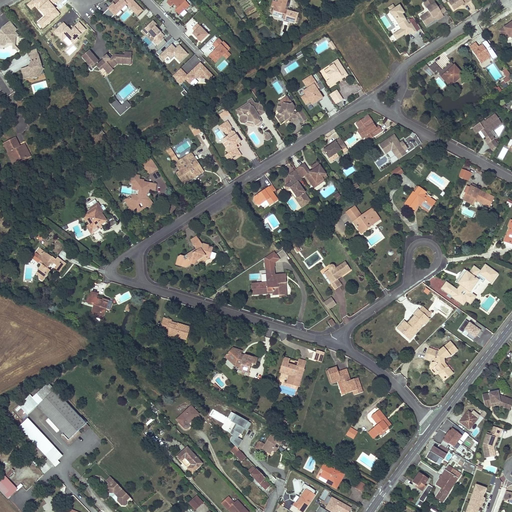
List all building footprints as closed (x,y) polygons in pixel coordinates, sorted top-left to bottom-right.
[(32,0),(26,5),(31,10),(35,6),(44,17),(38,22),(43,29),(60,14),(51,5),(56,0),(35,0),(33,1),(32,0)] [(137,15),(142,10),(133,0),(123,0),(120,0),(115,5),(113,3),(111,5),(112,5),(110,7),(110,6),(108,8),(102,14),(110,18),(114,15),(115,15),(126,3),(137,15)] [(175,10),(180,15),(190,5),(185,0),(170,0),(168,2),(172,6),(175,4),(178,7),(175,10)] [(286,0),(277,0),(276,7),(273,6),(271,13),(281,16),(280,17),(285,18),(284,19),(295,22),(298,13),(284,9),(286,0)] [(433,20),(434,18),(433,17),(436,15),(438,19),(444,15),(442,13),(438,7),(433,0),(426,0),(424,1),(424,4),(429,11),(420,17),(426,25),(433,20)] [(453,0),(449,3),(454,11),(465,4),(465,5),(471,1),(470,0),(453,0)] [(398,31),(402,36),(404,35),(408,32),(407,30),(409,29),(411,32),(413,34),(417,31),(411,22),(410,22),(409,20),(407,22),(404,18),(401,14),(404,12),(398,4),(394,7),(392,4),(387,7),(389,10),(388,11),(391,17),(393,15),(395,18),(394,18),(401,29),(398,31)] [(442,13),(446,10),(442,4),(438,7),(442,13)] [(156,24),(152,20),(142,30),(146,34),(148,32),(159,43),(155,47),(158,50),(166,42),(162,37),(164,35),(154,26),(156,24)] [(0,44),(4,45),(7,42),(12,43),(15,43),(15,36),(17,34),(14,31),(16,29),(9,21),(2,27),(3,29),(0,30),(0,44)] [(68,46),(86,29),(79,22),(71,30),(64,23),(54,31),(68,46)] [(208,34),(197,23),(192,28),(195,31),(193,33),(200,41),(208,34)] [(504,27),(499,30),(506,41),(511,37),(504,27)] [(402,36),(398,31),(393,34),(397,40),(402,36)] [(148,32),(146,34),(152,40),(150,41),(155,47),(159,43),(148,32)] [(216,48),(209,56),(215,62),(223,55),(227,59),(231,55),(227,52),(230,48),(224,41),(223,42),(219,39),(212,45),(216,48)] [(172,44),(160,55),(164,60),(168,56),(171,59),(174,56),(180,63),(189,54),(179,45),(176,48),(172,44)] [(473,51),(479,62),(488,57),(482,46),(473,51)] [(28,51),(29,57),(37,54),(35,47),(28,51)] [(488,53),(493,61),(499,57),(493,49),(488,53)] [(105,71),(108,74),(113,69),(111,68),(110,67),(117,61),(130,62),(131,53),(125,52),(124,55),(115,55),(113,56),(112,56),(110,59),(106,55),(102,58),(103,59),(99,64),(97,62),(98,61),(89,50),(82,57),(93,69),(97,66),(100,70),(103,67),(105,71)] [(37,54),(29,57),(32,63),(29,66),(21,69),(24,78),(29,77),(32,78),(34,77),(35,78),(37,77),(39,76),(40,73),(39,70),(38,68),(41,67),(37,54)] [(328,83),(330,86),(338,80),(337,78),(341,75),(342,78),(348,74),(337,58),(332,62),(333,63),(329,67),(331,70),(326,73),(329,78),(331,81),(328,83)] [(180,68),(172,76),(180,85),(186,80),(189,83),(195,78),(207,79),(210,81),(214,77),(201,62),(187,75),(180,68)] [(438,70),(433,64),(429,68),(434,73),(436,71),(441,77),(454,66),(452,62),(442,71),(439,69),(438,70)] [(453,84),(458,79),(463,75),(454,66),(441,77),(445,81),(448,78),(453,84)] [(505,75),(509,73),(505,66),(501,68),(505,75)] [(505,81),(511,76),(509,73),(505,75),(502,77),(505,81)] [(315,81),(311,75),(303,80),(308,88),(304,91),(306,94),(302,97),(306,103),(311,100),(313,103),(318,100),(317,99),(322,96),(319,91),(325,87),(321,80),(315,84),(314,82),(315,81)] [(448,78),(445,81),(450,86),(453,87),(453,84),(448,78)] [(330,94),(336,103),(343,98),(337,89),(330,94)] [(326,94),(322,97),(323,99),(321,101),(326,109),(333,105),(326,94)] [(293,107),(289,101),(288,101),(286,97),(281,100),(283,103),(281,104),(280,110),(277,112),(279,114),(276,116),(279,122),(284,119),(285,120),(289,118),(289,114),(292,112),(293,107)] [(115,99),(110,104),(120,115),(131,106),(127,102),(120,107),(117,104),(118,103),(115,99)] [(251,99),(248,100),(248,102),(236,110),(241,116),(240,120),(241,122),(245,123),(248,121),(253,122),(255,125),(258,126),(261,124),(261,121),(259,118),(257,118),(258,115),(259,116),(266,112),(260,102),(255,105),(251,99)] [(223,119),(230,114),(226,108),(223,110),(224,112),(220,115),(223,119)] [(296,113),(296,115),(297,117),(301,123),(307,119),(301,110),(296,113)] [(501,123),(495,113),(484,120),(483,119),(475,125),(479,130),(481,129),(483,128),(484,131),(483,132),(486,137),(484,139),(487,143),(494,138),(489,131),(501,123)] [(366,134),(365,136),(368,140),(382,130),(379,125),(373,129),(372,130),(369,126),(370,125),(374,122),(368,115),(356,123),(359,128),(361,128),(366,134)] [(193,132),(198,128),(195,123),(189,127),(193,132)] [(231,130),(226,123),(220,127),(224,132),(225,132),(226,134),(228,134),(228,137),(227,137),(230,141),(229,142),(230,144),(229,145),(226,147),(227,149),(227,150),(230,154),(226,156),(229,161),(234,158),(233,157),(236,156),(240,153),(237,149),(239,148),(237,146),(239,144),(240,143),(240,142),(240,141),(240,140),(239,140),(239,139),(237,139),(238,137),(234,132),(232,132),(231,130)] [(101,129),(92,137),(96,142),(105,134),(101,129)] [(400,142),(394,134),(380,144),(386,152),(392,148),(396,155),(405,149),(400,142)] [(31,156),(27,150),(24,144),(20,146),(18,147),(17,145),(19,144),(15,137),(3,143),(8,153),(9,152),(14,162),(21,159),(20,158),(24,156),(25,159),(31,156)] [(342,149),(347,146),(340,137),(335,140),(336,141),(323,149),(329,158),(341,149),(342,149)] [(362,143),(356,147),(360,152),(365,148),(362,143)] [(171,148),(166,151),(171,158),(174,156),(175,158),(172,160),(173,161),(176,160),(178,162),(179,161),(171,148)] [(405,149),(396,155),(399,158),(407,152),(405,149)] [(9,152),(8,153),(7,153),(13,165),(25,159),(24,156),(20,158),(21,159),(14,162),(9,152)] [(188,161),(177,168),(179,170),(196,159),(191,152),(185,155),(186,156),(188,161)] [(234,158),(229,161),(231,163),(242,156),(240,153),(236,156),(233,157),(234,158)] [(177,168),(188,161),(186,156),(179,161),(178,162),(176,160),(173,161),(177,168)] [(149,157),(141,162),(143,165),(151,160),(149,157)] [(179,170),(175,173),(182,183),(201,171),(197,165),(199,164),(196,159),(179,170)] [(149,174),(157,169),(151,160),(143,165),(149,174)] [(304,163),(295,169),(295,170),(301,178),(305,175),(311,184),(316,181),(317,183),(323,178),(327,176),(317,162),(311,166),(313,169),(310,172),(304,163)] [(183,185),(204,172),(199,164),(197,165),(201,171),(182,183),(183,185)] [(398,167),(390,172),(392,175),(395,173),(397,176),(402,172),(398,167)] [(459,177),(468,181),(471,172),(462,169),(459,177)] [(298,182),(302,179),(301,178),(295,170),(289,175),(293,180),(284,186),(287,191),(291,188),(296,196),(297,197),(298,197),(301,202),(307,197),(304,192),(305,192),(298,182)] [(147,205),(148,207),(153,204),(148,196),(146,196),(146,195),(147,192),(147,191),(148,191),(149,189),(155,190),(156,184),(144,181),(144,180),(138,178),(138,180),(135,179),(134,184),(136,184),(134,195),(131,195),(130,196),(129,199),(125,202),(128,207),(126,208),(128,210),(131,211),(134,209),(135,211),(138,211),(140,210),(141,208),(138,204),(141,203),(143,206),(145,206),(147,205)] [(317,183),(316,181),(311,184),(314,187),(324,180),(323,178),(317,183)] [(273,192),(269,186),(264,190),(265,191),(263,192),(262,191),(255,196),(254,200),(257,203),(260,204),(267,199),(270,204),(278,199),(273,192)] [(473,205),(474,202),(475,200),(489,207),(494,197),(470,186),(466,195),(470,197),(467,202),(473,205)] [(428,209),(431,205),(432,206),(435,202),(424,194),(426,192),(419,187),(415,193),(413,192),(405,204),(414,210),(419,202),(422,204),(421,205),(428,209)] [(307,197),(301,202),(298,197),(297,197),(296,196),(295,197),(302,207),(310,201),(307,197)] [(99,203),(90,208),(90,210),(91,211),(96,207),(101,213),(104,211),(100,206),(99,203)] [(88,221),(90,224),(88,225),(92,230),(98,226),(96,224),(99,222),(100,225),(104,222),(107,222),(110,227),(117,223),(112,216),(107,219),(104,219),(101,213),(96,207),(91,211),(85,214),(86,215),(83,217),(86,222),(88,221)] [(365,217),(363,215),(361,216),(357,211),(354,207),(346,212),(349,216),(353,222),(356,220),(359,225),(357,227),(361,233),(367,229),(366,228),(368,226),(368,228),(380,220),(373,211),(365,217)] [(373,211),(372,209),(363,215),(365,217),(373,211)] [(262,217),(257,220),(261,227),(266,224),(262,217)] [(91,233),(101,227),(100,225),(99,222),(96,224),(98,226),(92,230),(88,225),(87,226),(91,233)] [(266,223),(263,227),(268,231),(271,228),(266,223)] [(196,260),(198,260),(202,258),(205,256),(207,258),(208,257),(210,258),(213,247),(208,246),(208,245),(201,243),(197,236),(190,240),(196,248),(197,250),(193,253),(191,251),(184,256),(180,255),(177,257),(175,264),(186,267),(190,265),(191,263),(195,265),(196,260)] [(66,263),(62,260),(58,257),(56,259),(52,256),(51,258),(46,254),(46,253),(44,251),(39,256),(42,258),(39,263),(42,265),(36,273),(40,277),(43,280),(50,271),(47,268),(50,265),(51,265),(53,263),(56,266),(54,269),(59,272),(66,263)] [(334,265),(332,264),(331,264),(330,264),(329,265),(328,265),(328,267),(328,268),(328,269),(325,271),(333,282),(331,283),(335,289),(342,285),(337,279),(351,270),(345,261),(334,268),(335,267),(334,266),(334,265)] [(452,296),(455,298),(458,295),(464,299),(470,292),(472,293),(475,289),(476,289),(477,288),(478,287),(478,285),(479,284),(478,284),(481,281),(483,282),(486,278),(491,282),(498,273),(485,264),(480,270),(474,265),(469,272),(467,270),(457,283),(460,285),(456,289),(446,282),(441,288),(452,296)] [(266,276),(275,276),(275,275),(274,266),(265,267),(266,276)] [(460,274),(459,274),(458,275),(458,276),(458,277),(455,281),(457,283),(467,270),(464,268),(460,274)] [(333,282),(325,271),(323,272),(331,283),(333,282)] [(275,276),(266,276),(266,283),(275,282),(274,281),(274,280),(275,279),(276,278),(277,278),(285,278),(285,274),(275,275),(275,276)] [(274,281),(275,282),(266,283),(251,284),(252,294),(267,293),(267,288),(272,288),(273,295),(279,295),(284,294),(283,283),(285,283),(286,283),(285,278),(277,278),(276,278),(275,279),(274,280),(274,281)] [(102,298),(102,299),(102,300),(96,298),(98,294),(92,291),(90,296),(88,303),(91,304),(91,303),(95,304),(94,305),(90,316),(101,320),(105,308),(105,309),(109,310),(112,302),(108,300),(102,298)] [(477,296),(472,293),(470,292),(464,299),(467,301),(471,304),(477,296)] [(464,299),(458,295),(455,298),(452,296),(451,297),(463,306),(467,301),(464,299)] [(331,297),(323,303),(328,309),(336,304),(331,297)] [(419,311),(428,318),(431,314),(422,307),(419,311)] [(424,325),(429,319),(428,318),(419,311),(418,310),(413,315),(414,316),(407,324),(408,325),(406,327),(402,324),(398,329),(408,337),(411,333),(414,335),(423,324),(424,325)] [(186,339),(190,328),(176,324),(176,326),(170,324),(171,322),(171,321),(163,318),(161,326),(168,328),(167,332),(167,333),(177,336),(186,339)] [(480,330),(469,322),(464,330),(475,338),(480,330)] [(436,354),(436,353),(437,351),(429,348),(426,356),(431,358),(435,359),(436,363),(431,363),(430,366),(435,373),(439,372),(443,377),(451,371),(444,363),(443,359),(446,357),(450,356),(457,350),(452,344),(448,346),(447,345),(439,351),(438,355),(436,354)] [(247,376),(249,370),(251,363),(255,365),(257,358),(245,354),(242,357),(240,356),(242,351),(232,348),(224,356),(234,365),(236,363),(241,365),(240,367),(238,373),(247,376)] [(289,359),(284,357),(280,370),(290,373),(289,375),(288,378),(289,379),(288,383),(298,387),(306,362),(298,359),(296,366),(288,364),(289,359)] [(444,381),(453,374),(451,371),(443,377),(439,372),(435,373),(430,366),(430,368),(435,375),(438,374),(444,381)] [(354,395),(358,393),(362,392),(358,378),(350,380),(348,381),(346,376),(340,378),(338,372),(336,367),(328,370),(332,383),(337,381),(341,380),(345,393),(353,391),(354,395)] [(350,380),(346,369),(338,372),(340,378),(346,376),(348,381),(350,380)] [(36,405),(54,388),(48,381),(32,396),(29,393),(18,404),(27,414),(36,405)] [(36,405),(62,434),(60,436),(67,444),(80,432),(77,429),(80,426),(83,429),(88,425),(54,388),(36,405)] [(482,394),(484,405),(500,402),(511,406),(511,401),(511,398),(504,396),(498,394),(498,391),(488,392),(482,394)] [(182,407),(190,415),(194,411),(187,403),(182,407)] [(190,415),(182,407),(173,417),(182,426),(183,426),(184,426),(184,425),(185,425),(185,424),(185,423),(186,422),(183,420),(186,417),(187,418),(190,415)] [(379,410),(375,413),(371,416),(378,424),(371,430),(376,437),(379,434),(387,428),(390,425),(379,410)] [(464,417),(462,420),(460,422),(468,429),(480,416),(473,411),(471,414),(469,416),(467,414),(464,418),(464,417)] [(251,424),(231,413),(228,418),(231,420),(230,421),(236,424),(233,430),(234,430),(232,435),(233,435),(230,440),(238,448),(242,440),(237,437),(240,433),(242,434),(245,429),(247,431),(251,424)] [(63,457),(27,418),(18,426),(54,465),(63,457)] [(492,447),(493,446),(497,436),(499,436),(502,429),(493,426),(490,433),(487,432),(482,446),(485,458),(486,458),(495,456),(494,451),(494,449),(493,450),(492,447)] [(387,428),(379,434),(380,436),(388,429),(387,428)] [(462,436),(452,429),(450,431),(449,430),(444,437),(446,438),(443,441),(453,448),(462,436)] [(264,445),(259,441),(254,448),(260,451),(262,449),(270,454),(272,451),(275,447),(276,444),(279,445),(277,448),(278,449),(282,442),(270,435),(264,445)] [(449,450),(440,445),(438,449),(433,446),(427,457),(436,463),(440,457),(443,458),(446,454),(447,454),(449,450)] [(246,457),(236,446),(232,450),(235,454),(234,455),(241,462),(246,457)] [(187,447),(177,457),(192,473),(202,464),(187,447)] [(457,462),(458,461),(459,459),(463,461),(464,459),(462,457),(455,453),(452,457),(453,458),(453,460),(457,462)] [(475,465),(466,460),(462,467),(472,473),(475,465)] [(257,469),(253,465),(247,471),(251,475),(257,469)] [(325,471),(323,470),(320,476),(327,480),(325,483),(333,487),(335,485),(337,486),(340,480),(338,479),(342,472),(334,468),(333,470),(327,467),(325,471)] [(265,478),(257,469),(251,475),(265,490),(269,486),(263,480),(265,478)] [(436,484),(439,486),(442,488),(436,498),(442,502),(460,473),(454,469),(451,473),(445,470),(436,484)] [(422,491),(424,489),(425,487),(423,485),(427,478),(419,473),(412,483),(417,486),(416,487),(422,491)] [(0,477),(0,490),(8,499),(18,490),(3,475),(0,477)] [(132,500),(110,477),(105,481),(108,484),(104,488),(121,505),(126,505),(132,500)] [(366,483),(359,479),(355,486),(362,490),(366,483)] [(487,488),(475,484),(465,511),(477,511),(480,507),(481,508),(485,498),(483,497),(487,488)] [(432,488),(428,485),(424,492),(428,495),(432,488)] [(305,510),(315,495),(306,489),(301,496),(302,496),(297,503),(295,502),(293,506),(298,509),(297,510),(299,511),(303,511),(305,510)] [(511,492),(506,491),(502,499),(509,502),(511,501),(511,492)] [(428,495),(424,492),(417,501),(422,504),(428,495)] [(196,496),(189,503),(195,510),(203,503),(196,496)] [(231,511),(247,511),(237,500),(234,503),(227,497),(221,503),(227,510),(228,509),(231,511)] [(349,511),(351,508),(332,497),(325,508),(331,511),(336,511),(338,510),(340,511),(349,511)]
